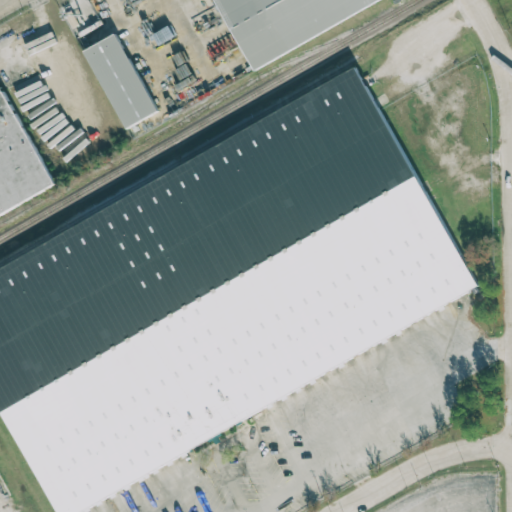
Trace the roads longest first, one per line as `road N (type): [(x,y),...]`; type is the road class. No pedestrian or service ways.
road 1 (residential): [(475,0),(510,67),(511,185)]
road 2 (residential): [(511,445),(451,453),(343,511)]
